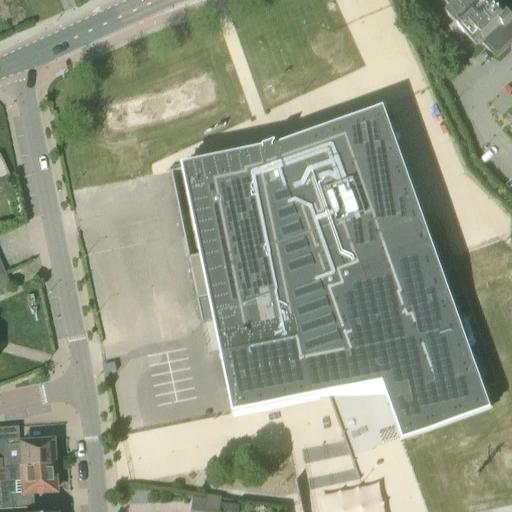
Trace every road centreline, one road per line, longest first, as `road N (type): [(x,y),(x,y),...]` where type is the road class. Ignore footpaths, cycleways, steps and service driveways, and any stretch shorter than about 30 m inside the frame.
road 1 (residential): [(77,383),(13,63)]
road 2 (secondary): [(13,63),(157,0)]
road 3 (residential): [(96,511),(77,383)]
